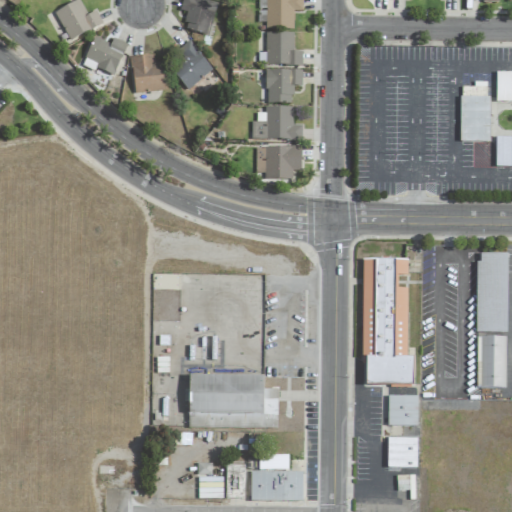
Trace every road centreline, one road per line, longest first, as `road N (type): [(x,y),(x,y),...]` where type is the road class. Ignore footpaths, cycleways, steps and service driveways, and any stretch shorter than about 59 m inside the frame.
road 1 (tertiary): [(16,66),(72,127),(146,184),(265,225),(307,231),(329,221)]
road 2 (tertiary): [(329,221),(307,207),(255,201),(186,175),(107,125),(65,84)]
road 3 (residential): [(329,221),(334,511)]
road 4 (residential): [(332,0),(329,221)]
road 5 (tertiary): [(511,222),(329,221)]
road 6 (residential): [(332,26),(511,31)]
